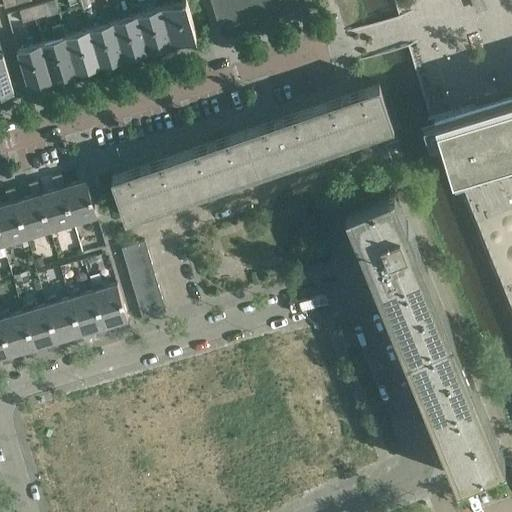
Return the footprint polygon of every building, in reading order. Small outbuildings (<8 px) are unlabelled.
[(185,0),(178,0),(161,5),(171,41),(197,33),(185,0)] [(211,0),(220,27),(295,5),(305,1),(304,0),(211,0)] [(511,0),(396,0),(431,114),(432,118),(435,117),(511,94),(511,0)] [(42,1),(31,4),(35,17),(46,13),(42,1)] [(19,8),(19,9),(22,20),(35,17),(31,4),(19,8)] [(161,5),(137,13),(147,48),(171,41),(161,5)] [(137,13),(113,20),(123,55),(147,48),(137,13)] [(113,20),(89,27),(99,62),(123,55),(113,20)] [(54,37),(41,41),(51,77),(75,70),(65,34),(62,22),(51,25),(54,37)] [(89,27),(65,34),(75,70),(99,62),(89,27)] [(0,41),(0,91),(14,88),(0,41)] [(41,41),(18,48),(28,84),(51,77),(41,41)] [(378,82),(311,105),(326,147),(393,124),(378,82)] [(511,94),(435,117),(511,304),(511,94)] [(311,105),(245,128),(259,170),(326,147),(311,105)] [(245,128),(178,151),(193,193),(259,170),(245,128)] [(178,151),(111,174),(126,216),(193,193),(178,151)] [(79,180),(64,184),(62,185),(73,220),(97,213),(86,178),(87,177),(84,165),(75,168),(79,180)] [(55,187),(41,191),(39,191),(50,227),(73,220),(62,185),(64,184),(61,172),(52,175),(55,187)] [(32,194),(17,198),(15,199),(26,234),(50,227),(39,191),(41,191),(37,179),(28,182),(32,194)] [(394,185),(345,205),(345,207),(346,206),(456,475),(505,456),(420,249),(422,248),(409,217),(407,217),(394,185)] [(8,200),(0,202),(0,230),(3,241),(26,234),(15,199),(17,198),(14,186),(5,189),(8,200)] [(144,239),(121,246),(125,258),(148,252),(144,239)] [(91,283),(113,279),(108,251),(85,256),(91,283)] [(148,252),(125,258),(128,270),(151,263),(148,252)] [(41,256),(33,258),(36,265),(43,263),(41,256)] [(151,263),(128,270),(132,281),(155,275),(151,263)] [(13,274),(16,284),(29,280),(26,271),(13,274)] [(65,274),(69,289),(82,285),(77,271),(65,274)] [(155,275),(132,281),(135,293),(158,286),(155,275)] [(92,289),(93,288),(104,324),(118,320),(120,327),(130,324),(117,281),(103,285),(102,281),(91,285),(92,289)] [(158,286),(135,293),(139,304),(162,297),(158,286)] [(69,295),(70,295),(81,331),(94,327),(97,334),(107,331),(104,324),(93,288),(92,289),(79,292),(78,288),(68,291),(69,295)] [(45,302),(46,302),(58,338),(71,333),(74,341),(83,338),(81,331),(70,295),(69,295),(56,299),(55,295),(44,298),(45,302)] [(162,297),(139,304),(142,316),(166,309),(162,297)] [(22,309),(23,309),(34,345),(47,341),(50,348),(60,345),(58,338),(46,302),(45,302),(32,306),(32,302),(21,306),(22,309)] [(0,315),(11,352),(24,348),(26,355),(36,352),(34,345),(23,309),(22,309),(9,313),(8,309),(0,311),(0,315)] [(0,354),(1,355),(3,362),(13,359),(11,352),(0,315),(0,354)]
